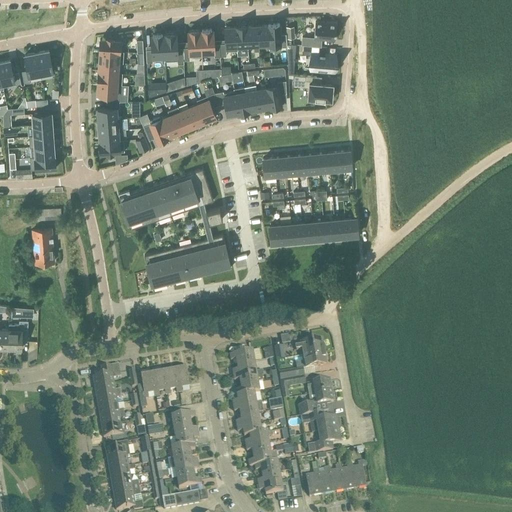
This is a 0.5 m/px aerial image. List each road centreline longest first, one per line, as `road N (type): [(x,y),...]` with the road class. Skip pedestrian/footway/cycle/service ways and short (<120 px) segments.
road 1 (residential): [(77,30),(282,9),(344,13),(340,113),(226,128)]
road 2 (residential): [(105,311),(256,284),(226,128)]
road 3 (track): [(342,288),(511,147)]
road 4 (residential): [(249,511),(226,477),(203,337)]
road 5 (unknown): [(343,106),(357,105),(377,134),(386,249)]
road 6 (residential): [(226,128),(81,181)]
road 7 (residential): [(93,511),(72,396),(53,366)]
road 8 (residential): [(77,30),(81,181)]
road 9 (residential): [(372,436),(356,428),(350,411),(328,310)]
road 10 (residential): [(81,181),(105,311)]
road 11 (unclassified): [(203,337),(317,319),(328,310)]
